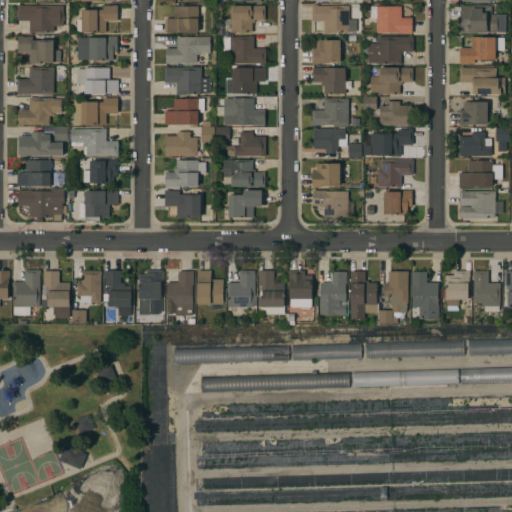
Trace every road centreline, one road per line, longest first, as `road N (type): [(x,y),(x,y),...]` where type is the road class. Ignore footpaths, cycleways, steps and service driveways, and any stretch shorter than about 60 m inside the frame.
road 1 (residential): [(511,242),(0,241)]
road 2 (residential): [(291,0),(291,242)]
road 3 (residential): [(144,0),(144,242)]
road 4 (residential): [(439,0),(439,242)]
